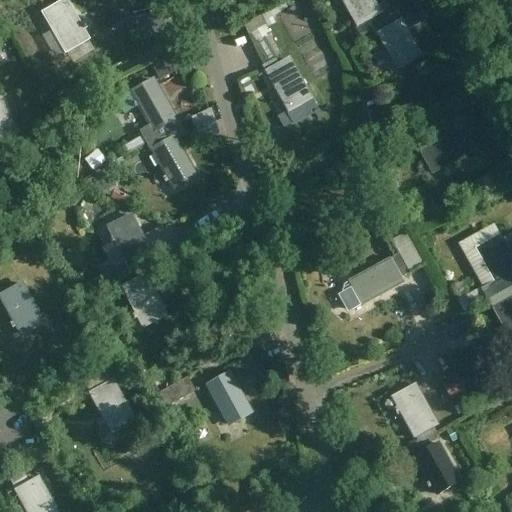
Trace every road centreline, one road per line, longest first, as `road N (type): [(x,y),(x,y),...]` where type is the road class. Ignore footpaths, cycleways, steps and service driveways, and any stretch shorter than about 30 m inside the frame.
road 1 (residential): [(250,199),(193,0)]
road 2 (residential): [(307,394),(250,199)]
road 3 (residential): [(307,394),(429,347)]
road 4 (residential): [(250,199),(364,139)]
